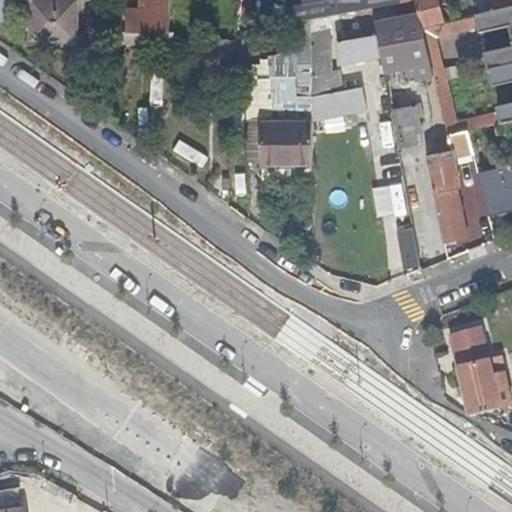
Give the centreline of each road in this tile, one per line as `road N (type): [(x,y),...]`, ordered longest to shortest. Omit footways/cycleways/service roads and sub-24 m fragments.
road 1 (tertiary): [(0,190),(464,511)]
road 2 (unknown): [(367,324),(163,194),(0,63)]
road 3 (unknown): [(511,449),(430,388),(367,324)]
road 4 (unknown): [(511,263),(367,324)]
road 5 (residential): [(29,442),(141,511)]
